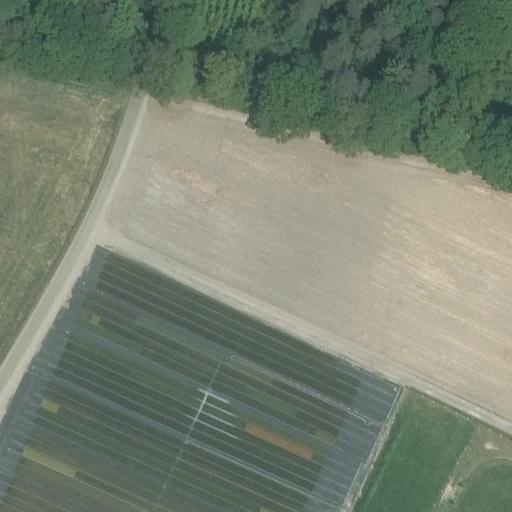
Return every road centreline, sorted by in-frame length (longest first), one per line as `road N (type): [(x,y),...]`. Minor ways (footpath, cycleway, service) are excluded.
road 1 (unclassified): [(0,380),(87,230),(170,0)]
road 2 (track): [(0,65),(139,94)]
